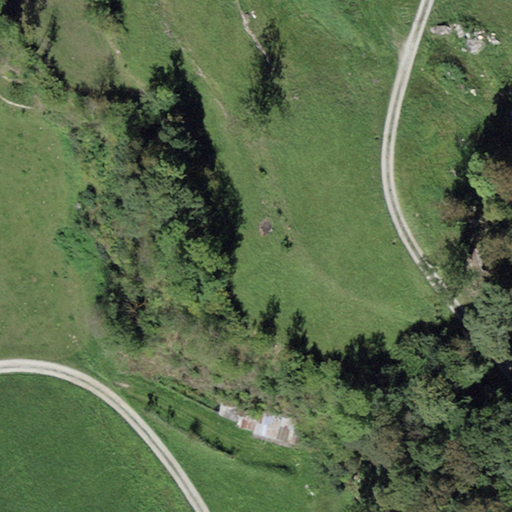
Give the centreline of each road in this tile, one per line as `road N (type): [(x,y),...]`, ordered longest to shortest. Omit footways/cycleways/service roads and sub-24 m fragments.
road 1 (track): [(511,351),(390,203),(398,89),(427,0)]
road 2 (residential): [(204,511),(122,404),(73,376),(0,369)]
